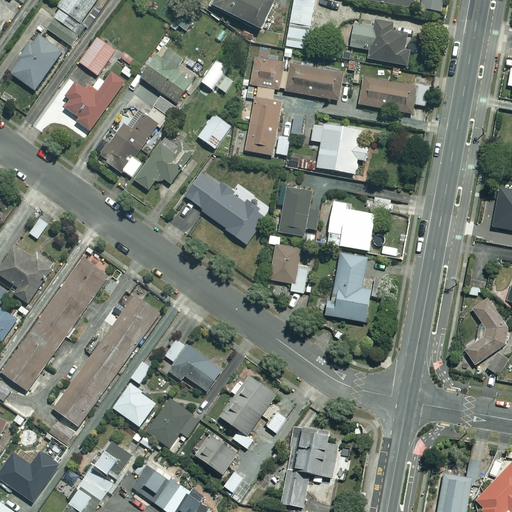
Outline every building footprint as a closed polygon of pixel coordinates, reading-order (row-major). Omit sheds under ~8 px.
[(77,35),(101,0),(68,0),(62,10),(63,11),(50,31),(75,48),(81,38),(77,35)] [(280,4),(270,0),(223,0),(219,9),(268,32),(280,4)] [(297,0),(287,58),(296,60),(298,49),(309,51),(318,0),(297,0)] [(418,0),(362,0),(417,10),(418,0)] [(445,0),(424,0),(422,11),(442,16),(445,0)] [(197,19),(186,12),(178,25),(188,32),(197,19)] [(378,27),(358,23),(353,48),(373,52),(371,60),(411,67),(413,53),(407,51),(410,36),(395,33),(397,26),(379,22),(378,27)] [(237,33),(230,29),(220,46),(227,50),(237,33)] [(35,46),(33,45),(24,57),(21,55),(10,72),(39,92),(66,52),(42,36),(35,46)] [(118,53),(98,39),(81,64),(100,78),(118,53)] [(190,63),(168,47),(145,80),(182,106),(201,78),(186,67),(190,63)] [(287,104),(280,103),(283,89),(289,90),(288,94),(343,102),(347,74),(316,70),(317,63),(303,61),(302,67),(292,65),(291,74),(286,73),(288,64),(281,63),(282,58),(272,57),(272,61),(258,59),(254,86),(261,87),(249,152),(277,157),(287,104)] [(128,84),(114,74),(108,84),(102,79),(95,89),(91,87),(88,91),(78,83),(66,98),(72,102),(66,109),(80,119),(78,123),(92,133),(128,84)] [(236,82),(226,76),(219,87),(229,94),(236,82)] [(420,88),(367,78),(362,106),(415,115),(420,88)] [(179,108),(163,98),(151,117),(167,127),(179,108)] [(149,144),(153,147),(161,137),(157,134),(162,127),(138,110),(113,145),(106,140),(99,150),(105,155),(103,158),(126,175),(127,173),(134,178),(144,164),(138,160),(149,144)] [(235,128),(218,115),(202,138),(219,150),(235,128)] [(313,121),(298,118),(294,135),(309,138),(313,121)] [(365,132),(317,125),(315,142),(325,143),(321,170),(359,176),(361,160),(370,161),(372,149),(362,147),(365,132)] [(152,192),(159,183),(169,182),(173,186),(187,168),(183,165),(191,154),(170,138),(137,181),(152,192)] [(293,139),(283,138),(280,155),(290,157),(293,139)] [(205,209),(204,212),(229,230),(228,232),(249,247),(271,217),(226,185),(224,188),(205,175),(189,198),(205,209)] [(310,230),(320,232),(323,212),(313,210),(316,194),(287,189),(284,206),(287,206),(283,234),(308,238),(310,230)] [(394,201),(377,198),(375,210),(392,213),(394,201)] [(352,206),(334,203),(327,245),(370,253),(377,216),(351,212),(352,206)] [(39,223),(34,219),(26,230),(40,241),(51,226),(42,219),(39,223)] [(303,251),(278,246),(272,282),(294,286),(293,293),(306,296),(311,268),(300,266),(303,251)] [(35,262),(18,250),(0,274),(18,287),(14,293),(32,306),(60,267),(41,253),(35,262)] [(371,259),(344,254),(335,302),(332,301),(329,317),(370,324),(376,291),(366,289),(371,259)] [(5,374),(31,392),(72,333),(81,339),(88,328),(80,323),(112,278),(86,260),(5,374)] [(391,282),(378,280),(376,297),(389,299),(391,282)] [(12,294),(3,288),(0,293),(0,302),(6,305),(12,294)] [(164,316),(139,297),(57,410),(83,428),(164,316)] [(311,301),(303,298),(298,311),(306,314),(311,301)] [(467,351),(478,366),(507,345),(510,324),(491,298),(475,310),(485,323),(481,333),(480,342),(467,351)] [(20,322),(0,307),(0,339),(6,343),(20,322)] [(227,372),(181,339),(168,357),(178,364),(172,373),(185,382),(188,377),(211,393),(227,372)] [(510,361),(500,354),(490,369),(500,376),(510,361)] [(155,369),(146,363),(134,379),(143,385),(155,369)] [(259,442),(252,437),(280,395),(254,376),(246,388),(241,384),(235,393),(239,396),(224,418),(242,431),(236,440),(252,452),(259,442)] [(14,390),(0,380),(0,397),(6,402),(14,390)] [(160,405),(134,386),(117,409),(143,428),(160,405)] [(201,420),(174,400),(150,432),(172,448),(183,433),(189,437),(201,420)] [(290,419),(280,413),(270,428),(279,434),(290,419)] [(0,448),(11,424),(0,418),(0,448)] [(78,433),(61,423),(53,435),(71,445),(78,433)] [(313,475),(337,480),(345,440),(332,437),(333,432),(311,427),(305,452),(295,450),(284,505),(306,510),(313,475)] [(157,442),(147,435),(141,444),(151,451),(157,442)] [(241,454),(215,435),(200,456),(226,475),(241,454)] [(110,457),(102,452),(93,464),(97,467),(80,490),(84,492),(69,511),(97,511),(137,457),(119,444),(110,457)] [(63,467),(44,452),(33,467),(17,454),(0,476),(35,503),(63,467)] [(193,492),(153,464),(135,489),(167,511),(213,511),(215,510),(204,502),(207,498),(195,489),(193,492)] [(511,511),(511,466),(479,502),(485,508),(483,511),(484,511),(511,511)] [(254,487),(237,474),(227,488),(236,494),(233,497),(241,503),(254,487)] [(469,511),(475,480),(447,475),(440,511),(469,511)] [(14,511),(0,502),(0,511),(14,511)]
